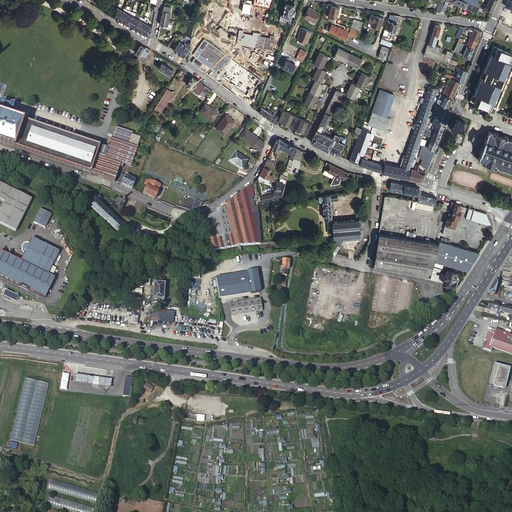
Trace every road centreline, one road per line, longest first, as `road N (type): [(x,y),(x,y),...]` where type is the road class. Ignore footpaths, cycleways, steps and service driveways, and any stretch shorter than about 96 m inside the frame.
road 1 (primary): [(0,347),(360,394)]
road 2 (residential): [(276,130),(251,177),(194,214),(0,148)]
road 3 (track): [(0,447),(101,477),(119,420),(159,398),(175,370)]
road 4 (unclassified): [(259,359),(211,339),(135,327),(77,321),(58,332)]
road 5 (primary): [(259,359),(58,332)]
road 6 (primary): [(511,215),(445,316),(404,349)]
road 7 (residential): [(426,183),(491,25)]
road 8 (residential): [(380,174),(367,262),(293,253)]
road 9 (tertiary): [(152,43),(276,130)]
road 10 (residential): [(343,0),(491,25)]
road 11 (primary): [(391,354),(324,367),(259,359)]
